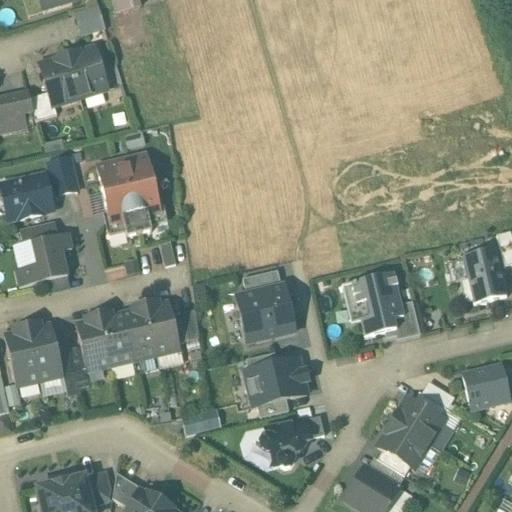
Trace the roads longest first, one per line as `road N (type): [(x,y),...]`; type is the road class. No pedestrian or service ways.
road 1 (residential): [(306,511),(403,358),(511,333)]
road 2 (residential): [(0,466),(119,435),(245,511)]
road 3 (residential): [(179,281),(52,313),(0,308)]
